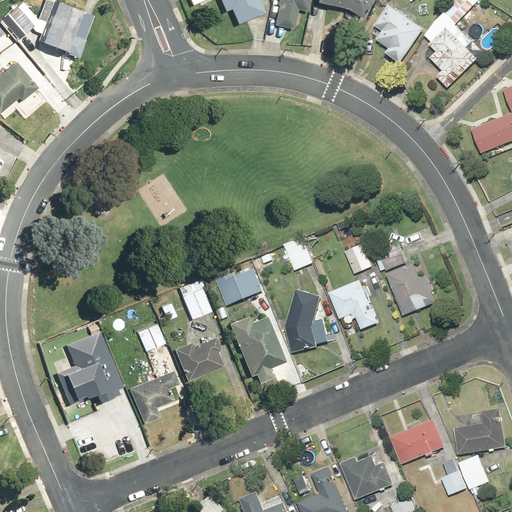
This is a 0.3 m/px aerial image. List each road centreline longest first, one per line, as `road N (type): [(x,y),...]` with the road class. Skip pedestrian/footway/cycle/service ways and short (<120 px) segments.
road 1 (residential): [(68,507),(9,355),(7,263),(54,159),(123,96),(177,73)]
road 2 (residential): [(68,507),(504,325)]
road 3 (residential): [(420,148),(370,105),(304,75),(177,73)]
road 4 (residential): [(420,148),(511,62)]
